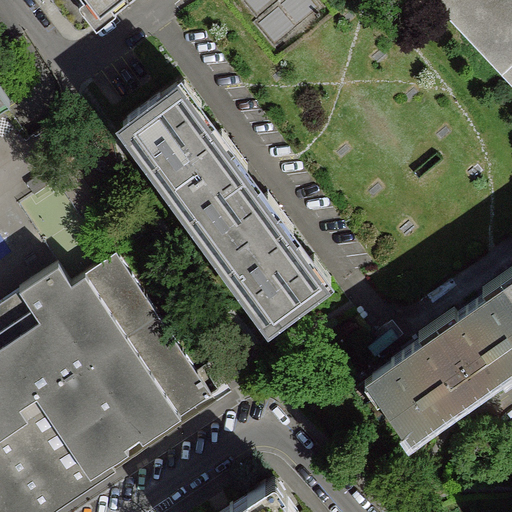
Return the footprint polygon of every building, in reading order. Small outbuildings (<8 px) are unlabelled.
[(87,0),(54,0),(74,26),(79,28),(85,28),(91,24),(115,6),(111,1),(96,11),(87,0)] [(87,0),(96,11),(111,1),(115,6),(122,0),(87,0)] [(511,0),(435,0),(511,82),(511,0)] [(179,81),(124,122),(174,189),(229,150),(179,81)] [(274,212),(229,150),(174,189),(221,253),(274,212)] [(57,178),(50,167),(27,182),(35,194),(57,178)] [(325,281),(274,212),(221,253),(271,321),(325,281)] [(87,269),(182,414),(212,393),(118,249),(87,269)] [(0,435),(29,416),(21,403),(36,393),(91,474),(110,461),(182,414),(87,269),(72,278),(60,259),(20,285),(38,317),(0,341),(0,435)] [(511,288),(507,281),(442,326),(482,383),(511,361),(511,288)] [(0,341),(38,317),(20,285),(0,298),(0,341)] [(482,383),(442,326),(372,374),(414,431),(482,383)] [(53,511),(117,470),(110,461),(91,474),(36,393),(21,403),(29,416),(0,435),(0,511),(53,511)] [(303,511),(278,475),(271,475),(215,511),(303,511)]
